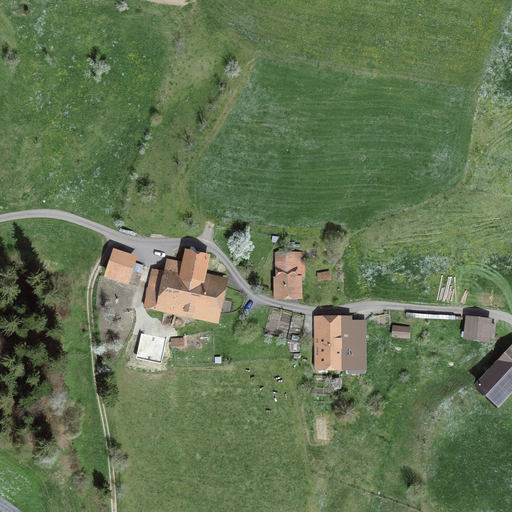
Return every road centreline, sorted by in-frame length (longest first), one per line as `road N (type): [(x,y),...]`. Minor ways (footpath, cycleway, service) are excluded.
road 1 (track): [(0,217),(66,215),(135,241),(202,243),(252,292),(306,311),(370,304),(511,322)]
road 2 (track): [(117,511),(93,301),(96,275),(119,236)]
